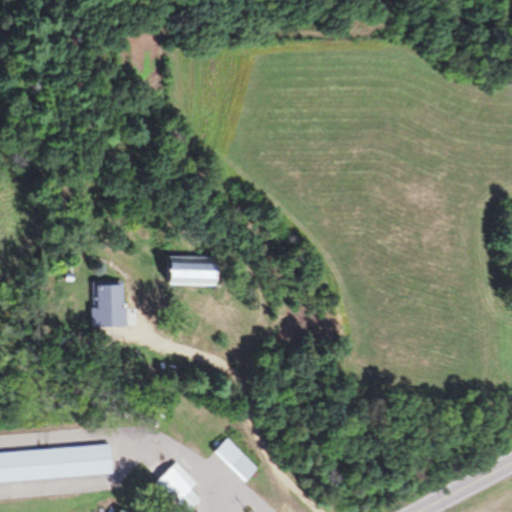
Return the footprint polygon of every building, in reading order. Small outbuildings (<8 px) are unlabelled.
[(210,285),(210,259),(160,259),(160,285),(210,285)] [(138,326),(152,326),(152,300),(138,300),(138,326)] [(211,451),(242,483),(256,468),(225,437),(211,451)] [(0,482),(110,474),(108,444),(0,452),(0,482)] [(188,489),(194,483),(173,461),(152,481),(181,511),(184,511),(198,499),(188,489)]
